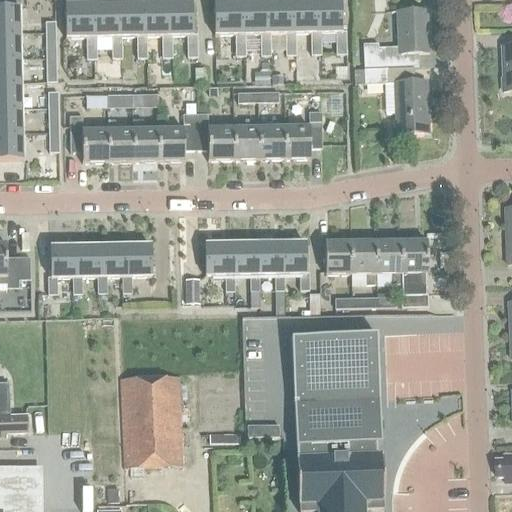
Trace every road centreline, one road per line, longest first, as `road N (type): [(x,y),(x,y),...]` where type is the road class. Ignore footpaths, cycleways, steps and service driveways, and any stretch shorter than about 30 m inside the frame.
road 1 (residential): [(466,175),(309,200),(0,204)]
road 2 (residential): [(478,511),(466,175)]
road 3 (residential): [(466,175),(458,0)]
